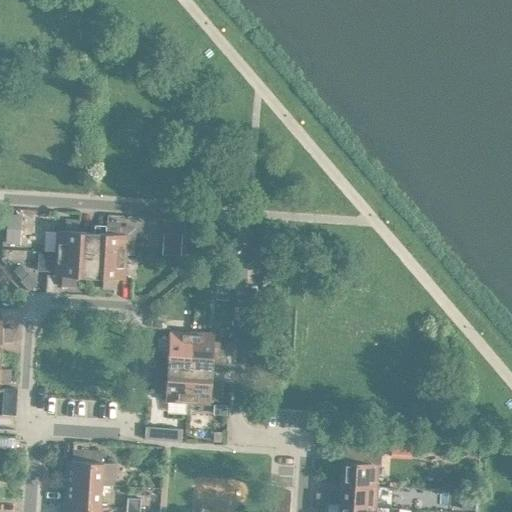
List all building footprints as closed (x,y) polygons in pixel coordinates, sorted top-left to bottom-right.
[(52,219),(50,242),(85,244),(87,222),(73,221),(74,210),(60,209),(60,220),(52,219)] [(87,222),(85,244),(121,246),(122,224),(114,223),(115,213),(102,212),(101,222),(87,222)] [(158,224),(157,244),(175,245),(176,225),(158,224)] [(70,265),(84,266),(85,244),(50,242),(49,264),(57,265),(56,275),(70,276),(70,265)] [(33,243),(32,260),(45,260),(46,244),(33,243)] [(85,244),(84,266),(98,267),(97,278),(111,278),(111,268),(119,269),(121,246),(85,244)] [(15,253),(8,259),(16,269),(23,263),(15,253)] [(192,270),(191,283),(203,284),(203,270),(192,270)] [(163,341),(162,355),(184,357),(186,321),(164,320),(163,328),(153,327),(152,341),(163,341)] [(186,321),(184,357),(207,358),(207,344),(218,345),(219,331),(208,331),(209,323),(186,321)] [(159,390),(182,392),(184,357),(162,355),(161,369),(150,368),(150,382),(160,383),(159,390)] [(184,357),(182,392),(204,393),(205,385),(215,386),(216,373),(206,372),(207,358),(184,357)] [(141,417),(140,429),(175,431),(176,419),(141,417)] [(337,451),(335,473),(371,475),(372,453),(375,453),(376,436),(338,434),(337,451)] [(60,472),(96,474),(108,475),(109,453),(96,452),(97,441),(67,440),(67,450),(61,450),(60,472)] [(60,472),(59,494),(94,496),(96,474),(60,472)] [(335,473),(334,494),(369,497),(371,475),(335,473)] [(269,505),(282,506),(284,481),(270,480),(269,505)] [(310,482),(310,493),(323,494),(324,483),(310,482)] [(457,483),(457,498),(469,499),(469,484),(457,483)] [(122,487),(121,498),(134,499),(135,488),(122,487)] [(323,494),(310,493),(309,503),(323,504),(323,494)] [(59,494),(57,511),(93,511),(94,496),(59,494)] [(334,494),(332,511),(368,511),(369,497),(334,494)] [(134,499),(121,498),(120,508),(134,509),(134,499)]
